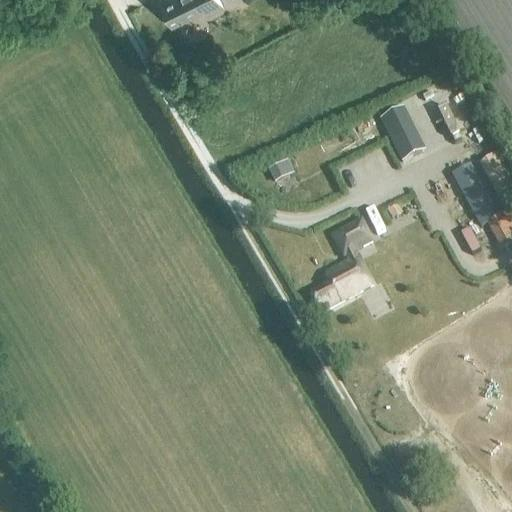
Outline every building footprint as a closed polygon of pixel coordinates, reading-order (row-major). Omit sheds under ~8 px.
[(204,16),(222,7),(218,0),(159,0),(172,25),(201,11),(204,16)] [(234,65),(221,71),(228,87),(241,81),(234,65)] [(205,106),(195,84),(180,91),(190,113),(205,106)] [(380,122),(401,163),(424,151),(403,110),(380,122)] [(415,120),(421,133),(431,129),(425,116),(415,120)] [(488,169),(500,164),(495,150),(483,155),(488,169)] [(286,164),(269,172),(275,185),(292,176),(286,164)] [(494,190),(509,186),(504,166),(488,170),(494,190)] [(394,195),(398,212),(432,202),(427,186),(394,195)] [(395,209),(386,214),(390,223),(399,218),(395,209)] [(500,250),(511,243),(511,211),(486,225),(500,250)] [(345,260),(347,263),(325,275),(330,285),(310,295),(318,310),(322,308),(325,313),(373,287),(355,253),(374,243),(361,220),(330,237),(343,261),(345,260)]
